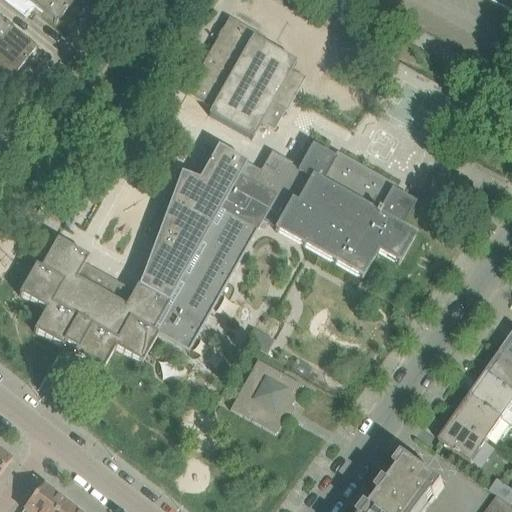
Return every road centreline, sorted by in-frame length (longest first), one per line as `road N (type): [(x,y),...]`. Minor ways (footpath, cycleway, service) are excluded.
road 1 (residential): [(320,511),(511,240)]
road 2 (residential): [(124,0),(0,155)]
road 3 (unclassified): [(511,92),(341,0)]
